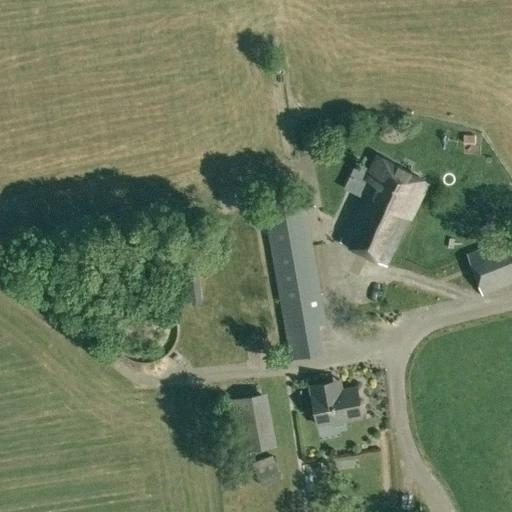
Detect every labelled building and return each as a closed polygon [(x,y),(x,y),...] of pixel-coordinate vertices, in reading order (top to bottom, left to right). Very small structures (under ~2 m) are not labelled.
[(394,106),(412,129),(433,113),(415,90),(394,106)] [(340,241),(386,264),(410,216),(428,181),(377,155),(365,178),(371,181),(340,241)] [(262,202),(290,358),(324,352),(319,324),(326,323),(304,194),(262,202)] [(380,311),(384,322),(477,285),(482,294),(511,282),(511,237),(511,233),(362,293),(370,315),(380,311)] [(242,297),(262,294),(260,280),(240,283),(242,297)] [(111,322),(111,325),(111,328),(111,331),(112,334),(112,337),(113,339),(114,342),(116,345),(117,347),(119,349),(121,351),(123,353),(126,355),(128,357),(131,358),(133,359),(136,360),(139,360),(142,361),(145,361),(148,361),(150,360),(153,360),(156,359),(159,358),(161,356),(164,355),(166,353),(168,351),(170,349),(172,347),(174,344),(175,342),(176,339),(177,337),(178,334),(178,331),(178,328),(178,325),(178,322),(177,319),(176,316),(175,314),(174,311),(172,308),(171,306),(169,304),(166,302),(164,300),(162,298),(159,297),(156,296),(153,295),(150,294),(148,294),(145,294),(142,294),(139,294),(136,295),(133,296),(130,297),(128,298),(125,300),(123,302),(121,304),(119,306),(117,309),(115,311),(114,314),(113,316),(112,319),(111,322)] [(310,383),(318,424),(362,416),(357,385),(330,390),(328,380),(310,383)] [(230,398),(239,451),(276,445),(266,391),(230,398)] [(252,462),(258,477),(278,470),(272,454),(252,462)]
